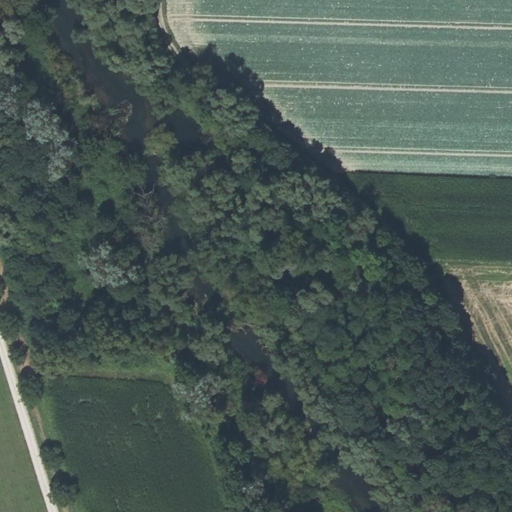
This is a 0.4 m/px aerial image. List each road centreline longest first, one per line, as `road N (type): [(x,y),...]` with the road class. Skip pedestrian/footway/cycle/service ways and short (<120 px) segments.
road 1 (track): [(511,449),(458,328),(391,232),(171,48),(160,0)]
road 2 (track): [(53,511),(0,339)]
